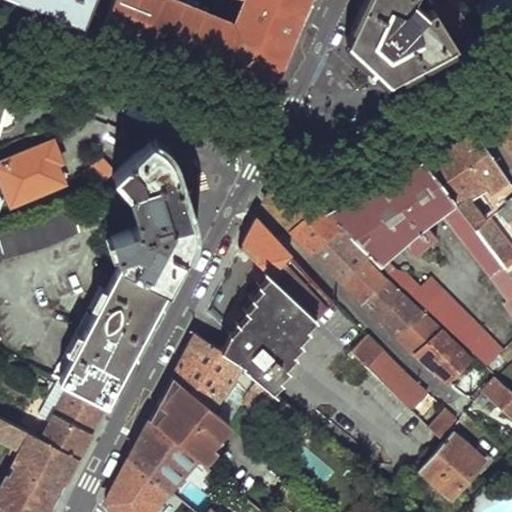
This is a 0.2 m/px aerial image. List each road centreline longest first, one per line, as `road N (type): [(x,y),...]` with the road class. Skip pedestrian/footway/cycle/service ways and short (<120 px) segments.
road 1 (tertiary): [(75,509),(267,147)]
road 2 (secondary): [(267,147),(0,33)]
road 3 (secondary): [(511,55),(365,128),(267,147)]
road 4 (residential): [(267,147),(341,0)]
